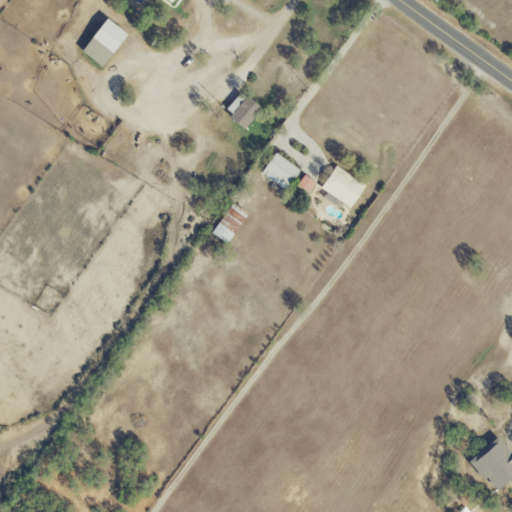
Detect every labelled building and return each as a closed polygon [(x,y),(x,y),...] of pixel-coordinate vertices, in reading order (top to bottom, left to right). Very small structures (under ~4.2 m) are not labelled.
[(83,51),(104,67),(130,35),(109,19),(83,51)] [(246,128),(263,110),(243,92),(226,111),(246,128)] [(288,190),(302,170),(276,153),(263,174),(288,190)] [(322,189),(352,209),(368,186),(337,166),(322,189)] [(299,185),(310,192),(317,182),(306,175),(299,185)] [(231,245),(248,212),(230,204),(214,236),(231,245)] [(511,451),(499,437),(471,462),(499,492),(510,481),(511,483),(511,451)]
